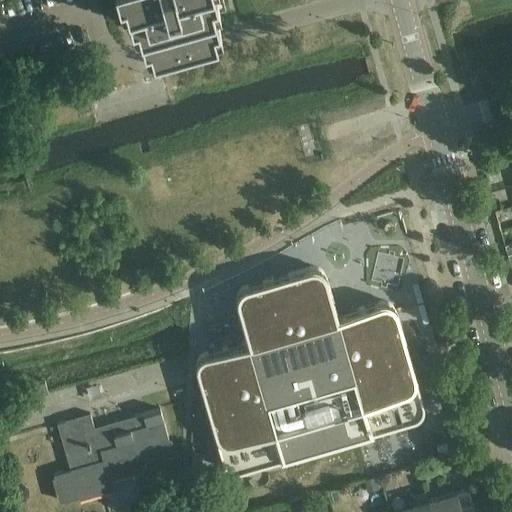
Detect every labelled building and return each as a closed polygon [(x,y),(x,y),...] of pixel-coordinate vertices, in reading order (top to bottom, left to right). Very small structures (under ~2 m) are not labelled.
[(226,7),(223,0),(126,0),(136,32),(161,25),(161,26),(213,11),(226,7)] [(199,369),(199,371),(199,373),(226,467),(227,469),(229,470),(231,471),(233,473),(235,474),(236,474),(238,475),(240,475),(416,424),(419,423),(420,422),(422,421),(423,419),(423,417),(424,414),(424,412),(425,410),(398,316),(395,312),(392,310),(388,309),(383,308),(339,321),(328,282),(327,280),(326,279),(324,278),(321,276),(318,275),(316,274),(313,274),(248,293),(246,294),(244,296),(243,298),(241,300),(240,302),(240,305),(240,308),(251,346),(207,359),(204,361),(202,363),(201,365),(200,367),(199,369)] [(49,392),(47,387),(46,381),(28,386),(32,397),(49,392)] [(95,428),(94,422),(91,414),(58,424),(71,469),(54,474),(62,501),(112,487),(109,477),(142,467),(139,457),(172,448),(161,409),(95,428)] [(475,511),(469,490),(429,501),(432,511),(475,511)] [(432,511),(429,501),(426,491),(413,495),(416,505),(403,508),(403,507),(402,507),(403,511),(432,511)]
